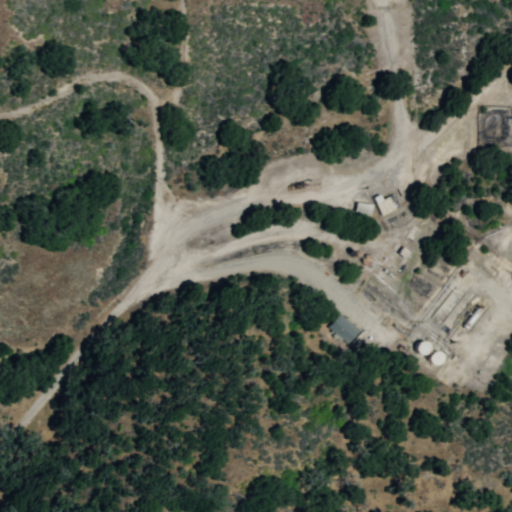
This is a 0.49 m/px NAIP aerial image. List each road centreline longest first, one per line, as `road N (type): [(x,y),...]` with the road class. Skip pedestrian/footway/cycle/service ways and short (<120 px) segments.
road 1 (residential): [(0,452),(148,279),(163,172),(153,105),(140,85),(120,75),(80,78),(0,114)]
road 2 (residential): [(511,337),(481,375),(456,377),(427,365),(287,260),(148,279)]
road 3 (residential): [(511,63),(441,129),(418,131),(400,107),(382,0)]
road 4 (residential): [(163,172),(394,62)]
road 5 (residential): [(376,173),(342,195),(160,219)]
